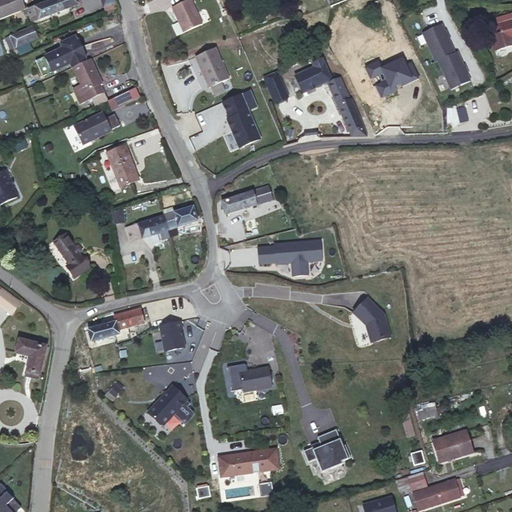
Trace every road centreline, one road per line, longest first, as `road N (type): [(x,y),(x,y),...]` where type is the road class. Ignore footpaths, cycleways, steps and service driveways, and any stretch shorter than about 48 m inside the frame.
road 1 (residential): [(198,190),(308,144),(511,130)]
road 2 (residential): [(198,190),(161,113),(125,0)]
road 3 (residential): [(61,321),(37,511)]
road 4 (residential): [(61,321),(188,287)]
